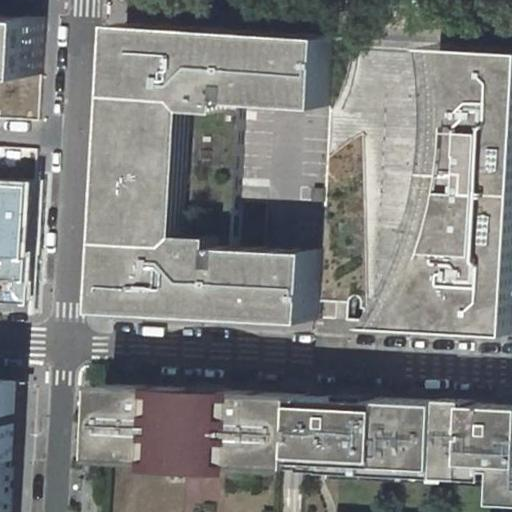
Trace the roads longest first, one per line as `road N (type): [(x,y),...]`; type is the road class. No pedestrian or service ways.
road 1 (residential): [(72,345),(511,365)]
road 2 (residential): [(72,345),(88,0)]
road 3 (residential): [(60,511),(72,345)]
